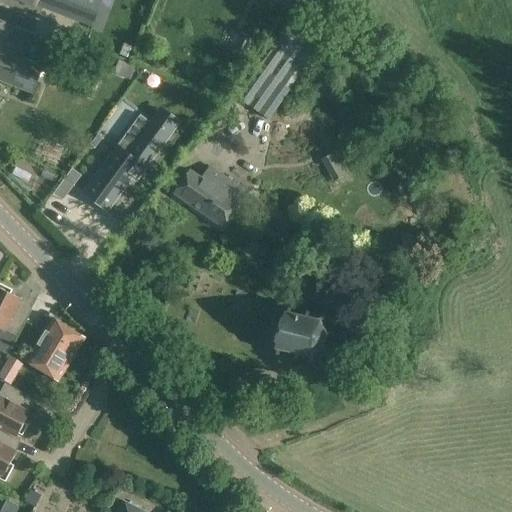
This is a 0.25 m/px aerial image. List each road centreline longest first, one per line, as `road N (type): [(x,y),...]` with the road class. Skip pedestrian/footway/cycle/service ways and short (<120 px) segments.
road 1 (secondary): [(299,511),(249,477),(126,351)]
road 2 (secondary): [(126,351),(0,217)]
road 3 (residential): [(126,351),(61,471)]
